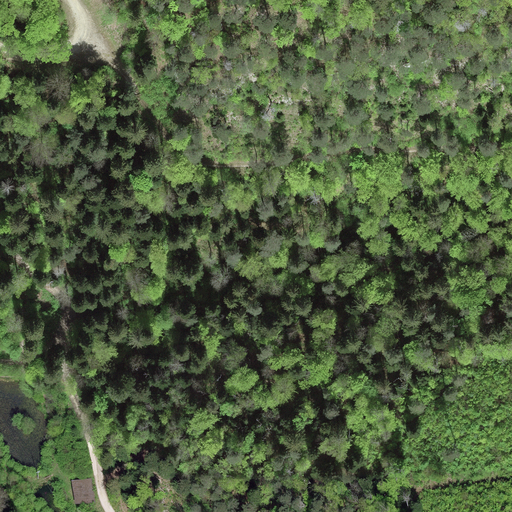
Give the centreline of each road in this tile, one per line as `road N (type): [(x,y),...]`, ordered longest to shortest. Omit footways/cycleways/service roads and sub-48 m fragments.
road 1 (track): [(79,43),(119,73),(196,163),(511,144)]
road 2 (track): [(0,361),(56,348),(69,310),(0,228)]
road 3 (unclassified): [(56,348),(109,511)]
road 4 (track): [(0,49),(24,60),(69,51),(83,33),(73,0)]
